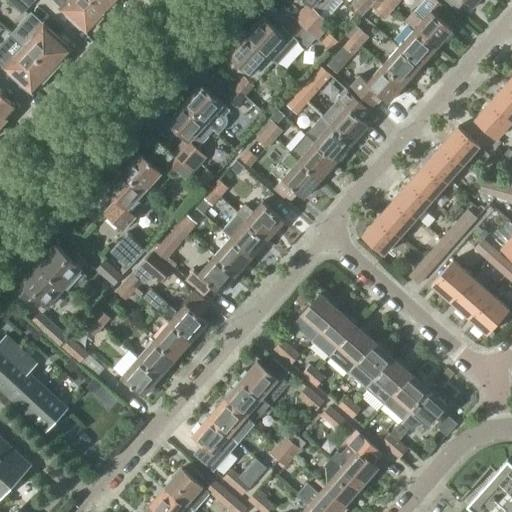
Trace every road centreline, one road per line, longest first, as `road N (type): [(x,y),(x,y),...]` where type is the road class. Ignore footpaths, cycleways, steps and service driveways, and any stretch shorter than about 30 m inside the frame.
road 1 (residential): [(86,511),(329,234)]
road 2 (residential): [(0,214),(194,0)]
road 3 (residential): [(329,234),(511,25)]
road 4 (residential): [(490,380),(329,234)]
road 5 (residential): [(501,423),(466,434),(403,511)]
